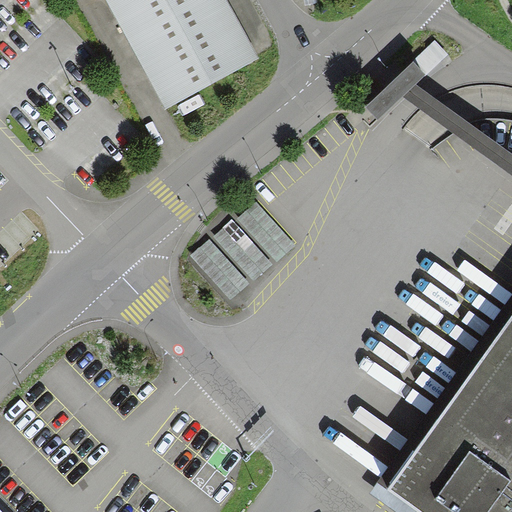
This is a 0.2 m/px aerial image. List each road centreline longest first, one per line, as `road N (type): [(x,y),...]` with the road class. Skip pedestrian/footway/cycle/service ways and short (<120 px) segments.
road 1 (unclassified): [(0,358),(101,260),(326,69)]
road 2 (unknown): [(218,383),(366,203)]
